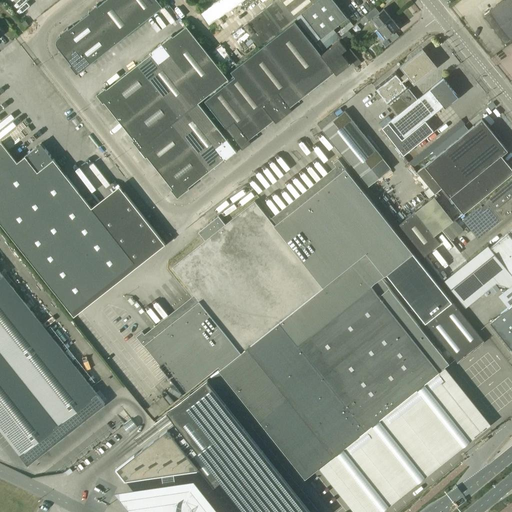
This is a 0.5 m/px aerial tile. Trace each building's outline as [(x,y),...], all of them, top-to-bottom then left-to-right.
[(115,44),(143,22),(125,0),(104,0),(98,6),(97,4),(88,11),(89,12),(102,28),(115,44)] [(125,0),(143,22),(163,6),(158,0),(125,0)] [(218,0),(200,11),(208,23),(228,10),(221,0),(218,0)] [(295,18),(281,0),(276,0),(243,26),(259,46),(262,43),(295,18)] [(281,0),(295,18),(317,0),(281,0)] [(317,0),(295,18),(314,42),(345,17),(332,0),(317,0)] [(511,0),(503,0),(490,10),(490,11),(483,16),(504,44),(511,39),(511,40),(511,39),(511,0)] [(365,15),(359,20),(363,25),(369,20),(371,19),(379,28),(392,18),(384,8),(379,12),(375,7),(365,15)] [(66,57),(102,28),(89,12),(69,28),(68,27),(60,34),(60,35),(59,37),(56,39),(56,43),(57,47),(66,57)] [(323,53),(314,42),(295,18),(262,43),(303,95),(334,71),(337,74),(350,64),(342,53),(348,49),(340,40),(323,53)] [(379,28),(377,30),(385,39),(389,44),(399,36),(395,31),(400,27),(392,18),(379,28)] [(354,25),(351,22),(340,29),(343,33),(354,25)] [(204,98),(224,82),(229,79),(186,25),(173,36),(172,34),(161,43),(204,98)] [(115,44),(102,28),(66,57),(71,64),(70,65),(77,74),(86,68),(86,67),(115,44)] [(353,36),(349,31),(342,37),(346,42),(353,36)] [(323,50),(331,44),(325,35),(316,42),(323,50)] [(203,99),(204,98),(161,43),(150,52),(151,53),(137,64),(158,90),(179,117),(199,102),(203,99)] [(259,46),(241,60),(284,116),(292,109),(289,106),(303,95),(262,43),(259,46)] [(408,88),(403,82),(409,77),(414,84),(438,66),(422,46),(399,65),(405,72),(399,77),(395,71),(375,87),(388,104),(408,88)] [(351,49),(346,53),(357,66),(361,62),(351,49)] [(273,119),(276,122),(284,116),(241,60),(229,69),(235,77),(225,84),(260,129),(273,119)] [(104,102),(119,120),(158,90),(137,64),(107,88),(106,87),(96,94),(103,103),(104,102)] [(425,121),(433,114),(456,96),(442,79),(417,99),(397,115),(386,124),(382,128),(403,154),(433,130),(425,121)] [(242,149),(251,142),(248,138),(260,129),(225,84),(205,101),(242,149)] [(388,104),(397,115),(417,99),(408,88),(388,104)] [(158,90),(119,120),(134,139),(132,140),(139,149),(169,125),(179,117),(158,90)] [(199,102),(179,117),(169,125),(189,150),(206,173),(224,158),(225,160),(237,151),(199,102)] [(383,157),(349,115),(345,110),(322,129),(360,176),(383,157)] [(337,117),(333,112),(318,124),(322,129),(337,117)] [(511,172),(511,168),(501,156),(508,150),(482,119),(425,166),(417,172),(435,194),(431,197),(444,214),(456,205),(463,213),(511,172)] [(189,150),(169,125),(139,149),(146,157),(147,156),(160,173),(189,150)] [(124,191),(97,213),(41,143),(18,161),(1,141),(0,142),(0,220),(74,315),(165,243),(124,191)] [(189,150),(160,173),(172,188),(171,189),(177,197),(190,188),(189,186),(206,173),(189,150)] [(216,366),(220,370),(219,371),(304,478),(320,465),(447,364),(452,361),(414,314),(416,313),(386,275),(414,253),(339,159),(334,163),(336,166),(270,219),(255,201),(226,224),(219,216),(199,232),(205,240),(172,266),(195,294),(145,334),(143,331),(136,336),(182,393),(216,366)] [(511,179),(481,204),(460,222),(475,241),(511,210),(511,179)] [(439,243),(414,211),(398,224),(423,255),(439,243)] [(459,234),(463,231),(454,220),(450,223),(459,234)] [(452,240),(456,237),(447,226),(443,229),(452,240)] [(490,247),(501,260),(511,273),(511,229),(507,233),(490,247)] [(461,292),(501,260),(490,247),(488,244),(448,276),(461,292)] [(0,429),(4,434),(28,464),(105,404),(0,270),(0,429)] [(496,284),(489,289),(493,294),(500,289),(496,284)] [(509,308),(490,323),(511,351),(511,285),(499,295),(509,308)] [(456,362),(483,340),(452,302),(425,323),(454,359),(456,362)] [(447,364),(320,465),(358,511),(376,511),(492,420),(447,364)] [(318,511),(214,378),(186,400),(192,408),(186,413),(167,429),(198,468),(211,484),(218,479),(227,472),(258,511),(318,511)] [(153,415),(168,404),(163,396),(147,407),(153,415)] [(110,434),(116,442),(137,427),(131,418),(110,434)] [(198,468),(167,429),(123,464),(126,470),(121,474),(125,479),(198,468)] [(219,511),(193,480),(115,491),(127,511),(153,510),(165,511),(219,511)]
